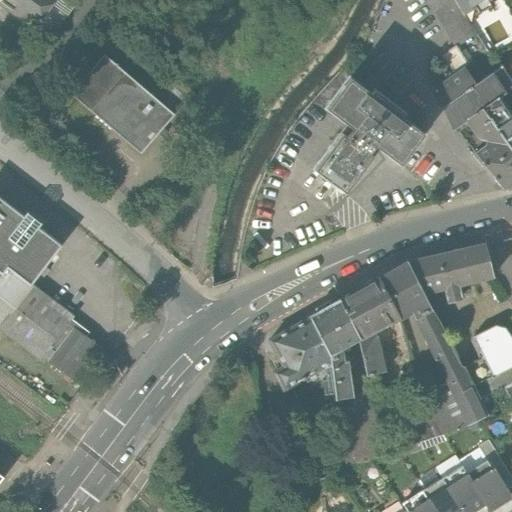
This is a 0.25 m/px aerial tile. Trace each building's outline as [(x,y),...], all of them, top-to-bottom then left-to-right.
[(0,0),(0,3),(35,28),(54,0),(0,0)] [(456,47),(475,34),(463,14),(454,0),(425,0),(453,46),(455,48),(456,47)] [(487,0),(454,0),(463,14),(487,0)] [(444,107),(500,68),(487,51),(467,65),(459,54),(460,53),(456,47),(442,57),(455,76),(433,91),(444,107)] [(173,115),(104,56),(71,94),(140,153),(173,115)] [(511,87),(511,85),(500,68),(444,107),(454,129),(466,120),(466,119),(481,108),(482,109),(498,97),(505,92),(511,87)] [(400,165),(423,134),(401,118),(405,114),(374,91),(371,95),(349,79),(326,109),(348,126),(314,170),(345,193),(372,157),(368,154),(375,146),(400,165)] [(511,116),(498,97),(482,109),(511,151),(511,116)] [(503,190),(511,187),(511,151),(482,109),(481,108),(466,119),(466,120),(480,139),(486,140),(486,146),(474,153),(503,190)] [(0,194),(0,264),(7,270),(11,266),(33,284),(64,246),(0,194)] [(484,245),(406,264),(421,295),(444,289),(447,302),(460,299),(456,286),(493,277),(484,245)] [(0,328),(42,362),(46,357),(75,321),(77,318),(33,284),(11,266),(7,270),(0,264),(0,328)] [(410,313),(413,319),(430,310),(426,304),(421,295),(406,264),(378,280),(398,319),(410,313)] [(372,334),(398,319),(378,280),(338,302),(360,340),(372,334)] [(342,349),(360,340),(338,302),(309,319),(329,355),(342,349)] [(438,323),(430,310),(413,319),(446,383),(467,425),(487,415),(479,400),(481,400),(464,366),(461,368),(438,323)] [(283,390),(331,366),(329,355),(309,319),(268,341),(281,368),(273,372),(283,390)] [(93,335),(75,321),(46,357),(82,385),(108,352),(91,338),(93,335)] [(481,400),(502,389),(511,384),(511,340),(504,329),(494,326),(472,337),(482,357),(464,366),(481,400)] [(384,374),(372,334),(360,340),(368,377),(383,374),(384,374)] [(342,349),(329,355),(331,366),(336,400),(354,397),(354,394),(349,363),(347,361),(345,361),(342,349)] [(385,384),(383,374),(368,377),(370,387),(385,384)] [(467,425),(446,383),(422,395),(428,418),(434,435),(435,437),(467,425)] [(511,384),(502,389),(511,402),(511,384)] [(337,410),(346,470),(385,456),(371,390),(354,394),(354,397),(355,407),(337,410)] [(419,440),(434,435),(428,418),(413,423),(419,440)] [(492,465),(507,489),(511,485),(511,477),(488,439),(478,446),(491,466),(492,465)] [(0,496),(20,468),(0,454),(0,496)] [(400,459),(397,454),(388,458),(392,464),(400,459)] [(491,466),(471,478),(470,479),(485,504),(489,510),(511,496),(507,489),(492,465),(491,466)] [(467,471),(445,485),(462,511),(471,511),(485,504),(470,479),(471,478),(467,471)] [(435,511),(462,511),(445,485),(426,497),(435,511)] [(435,511),(426,497),(406,510),(407,511),(435,511)]
